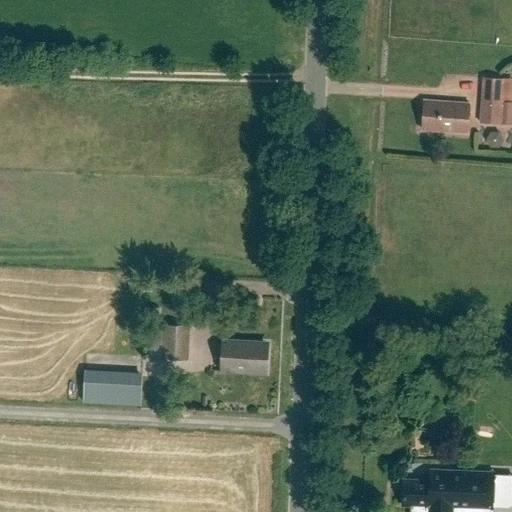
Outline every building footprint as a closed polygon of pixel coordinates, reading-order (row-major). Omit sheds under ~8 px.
[(511,126),(511,109),(511,101),(511,102),(511,84),(511,79),(483,77),(479,123),(511,126)] [(469,133),(470,104),(429,101),(429,106),(425,106),(423,130),(469,133)] [(188,360),(190,326),(164,325),(162,359),(188,360)] [(268,374),(269,348),(265,348),(265,343),(224,340),(222,371),(268,374)] [(142,404),(142,371),(84,369),(83,402),(142,404)] [(404,480),(403,505),(412,506),(411,511),(453,511),(454,511),(461,511),(461,508),(468,508),(467,511),(489,511),(490,509),(493,509),(493,493),(503,494),(504,476),(494,475),(494,473),(430,470),(430,481),(404,480)]
